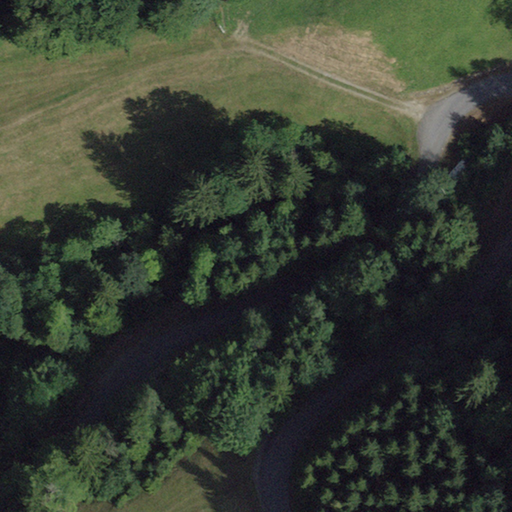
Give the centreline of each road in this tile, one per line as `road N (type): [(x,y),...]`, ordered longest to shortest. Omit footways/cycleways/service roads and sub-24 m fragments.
road 1 (unclassified): [(0,479),(178,336),(374,237),(425,182),(442,124),(455,108),(511,85)]
road 2 (unclassified): [(511,254),(296,429),(282,461),(285,511)]
road 3 (track): [(442,124),(250,43)]
